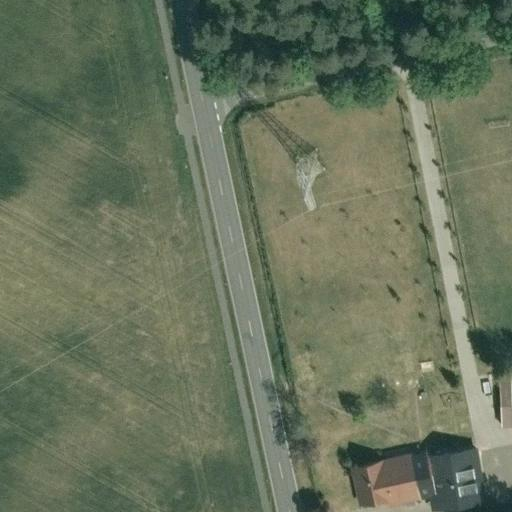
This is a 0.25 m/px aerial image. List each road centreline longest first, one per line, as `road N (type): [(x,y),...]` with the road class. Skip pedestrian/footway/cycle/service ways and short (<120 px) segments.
road 1 (tertiary): [(197,103),(285,511)]
road 2 (unclassified): [(511,34),(197,103)]
